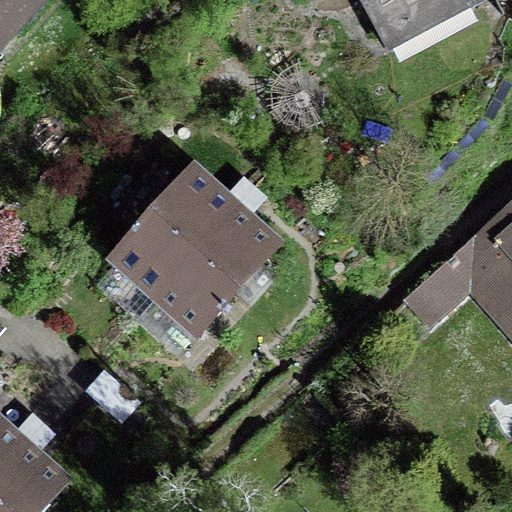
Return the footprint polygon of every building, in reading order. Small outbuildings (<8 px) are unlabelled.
[(0,0),(0,49),(44,0),(0,0)] [(364,0),(378,25),(424,0),(364,0)] [(115,263),(156,300),(235,213),(194,176),(115,263)] [(235,213),(156,300),(198,337),(276,251),(235,213)] [(511,227),(503,217),(403,305),(421,325),(479,274),(511,310),(511,227)] [(113,383),(97,401),(119,421),(136,403),(113,383)] [(0,473),(22,449),(0,429),(0,473)] [(0,511),(40,511),(64,486),(22,449),(0,473),(0,511)]
